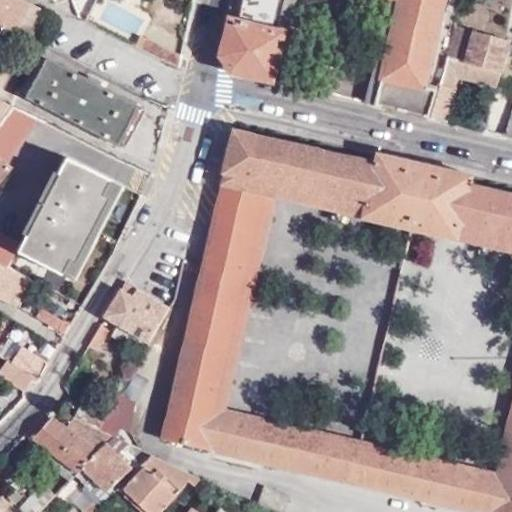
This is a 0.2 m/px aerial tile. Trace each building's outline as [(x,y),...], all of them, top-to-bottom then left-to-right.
[(26,37),(42,8),(41,7),(27,0),(0,0),(0,30),(3,25),(26,37)] [(400,0),(376,103),(431,116),(437,91),(422,88),(441,0),(243,0),(238,20),(231,18),(223,52),(223,56),(231,69),(274,79),(286,32),(282,31),(290,0),(400,0)] [(447,52),(437,91),(431,116),(447,120),(458,76),(497,86),(509,38),(453,25),(447,52)] [(146,52),(152,40),(145,37),(139,49),(146,52)] [(182,56),(152,40),(146,52),(179,69),(182,56)] [(142,106),(49,61),(29,99),(122,145),(142,106)] [(0,123),(13,106),(0,98),(0,123)] [(34,117),(13,106),(0,123),(0,183),(12,167),(4,160),(34,117)] [(511,511),(511,196),(471,187),(474,175),(427,164),(380,153),(377,164),(234,130),(202,264),(161,440),(351,484),(476,511),(511,511)] [(118,182),(68,159),(21,252),(71,276),(118,182)] [(0,266),(5,269),(19,244),(0,234),(0,266)] [(0,296),(14,304),(27,280),(5,269),(0,266),(0,296)] [(19,307),(32,282),(27,280),(14,304),(19,307)] [(125,282),(106,316),(119,324),(149,343),(170,308),(146,294),(125,282)] [(35,316),(65,334),(71,324),(63,320),(61,322),(39,310),(35,316)] [(149,343),(119,324),(112,336),(142,355),(149,343)] [(33,376),(36,378),(46,363),(14,341),(3,357),(33,376)] [(0,375),(23,390),(33,376),(3,357),(0,362),(0,375)] [(81,401),(74,416),(99,428),(106,414),(81,401)] [(44,414),(28,429),(35,436),(77,469),(112,435),(99,428),(74,416),(68,427),(50,414),(48,417),(44,414)] [(112,435),(77,469),(73,474),(83,484),(90,477),(103,489),(125,469),(114,456),(127,443),(112,435)] [(77,469),(35,436),(27,443),(69,477),(73,474),(77,469)] [(151,455),(121,484),(150,511),(153,511),(186,478),(192,482),(197,478),(151,455)] [(45,484),(26,502),(36,511),(54,493),(45,484)] [(282,511),(288,497),(262,486),(256,501),(282,511)] [(36,511),(35,511),(36,511),(55,493),(54,493),(36,511)] [(35,511),(36,511),(26,502),(21,508),(25,511),(35,511)]
